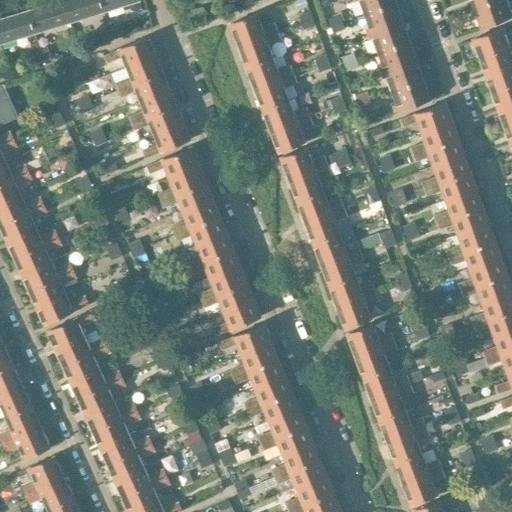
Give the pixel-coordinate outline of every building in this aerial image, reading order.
[(97,0),(63,0),(60,1),(67,22),(101,11),(97,0)] [(97,0),(101,11),(137,0),(97,0)] [(304,0),(299,0),(293,2),(296,11),(307,7),(304,0)] [(357,0),(363,13),(395,2),(394,0),(357,0)] [(469,0),(472,8),(494,0),(469,0)] [(511,16),(506,0),(494,0),(472,8),(480,29),(511,17),(511,16)] [(60,1),(26,12),(33,33),(67,22),(60,1)] [(395,2),(363,13),(369,33),(402,21),(395,2)] [(187,22),(208,15),(202,6),(184,12),(187,22)] [(339,13),(339,15),(328,19),(330,25),(341,21),(350,18),(347,10),(339,13)] [(26,12),(0,19),(0,42),(33,33),(26,12)] [(298,16),(301,23),(312,19),(310,12),(298,16)] [(230,24),(238,46),(277,32),(274,22),(261,27),(256,14),(230,24)] [(312,19),(301,23),(303,29),(315,25),(312,19)] [(344,29),(341,21),(330,25),(332,33),(344,29)] [(402,21),(369,33),(376,52),(409,41),(402,21)] [(115,26),(106,29),(110,40),(118,38),(115,26)] [(101,30),(104,42),(110,40),(106,29),(101,30)] [(472,40),(478,58),(511,45),(511,38),(507,40),(502,29),(472,40)] [(277,32),(238,46),(246,68),(273,58),(268,45),(281,40),(277,32)] [(121,57),(126,69),(155,57),(147,37),(142,40),(103,56),(106,64),(121,57)] [(409,41),(376,52),(383,72),(416,60),(409,41)] [(36,42),(29,44),(32,53),(38,51),(36,42)] [(511,45),(478,58),(485,75),(511,65),(511,55),(511,54),(511,53),(511,45)] [(46,48),(38,51),(42,62),(50,60),(46,48)] [(32,53),(36,64),(42,62),(38,51),(32,53)] [(314,59),(316,65),(328,61),(325,54),(314,59)] [(341,58),(344,64),(355,60),(353,54),(341,58)] [(155,57),(126,69),(129,77),(114,84),(117,91),(162,73),(155,57)] [(273,58),(246,68),(254,89),(293,74),(290,65),(277,70),(273,58)] [(355,60),(344,64),(346,71),(358,67),(355,60)] [(416,60),(383,72),(390,91),(423,79),(416,60)] [(328,61),(316,65),(319,72),(330,68),(328,61)] [(511,65),(485,75),(491,92),(511,84),(511,65)] [(69,70),(58,74),(60,81),(72,77),(69,70)] [(162,73),(117,91),(120,97),(135,91),(139,101),(169,89),(162,73)] [(293,74),(254,89),(262,111),(289,101),(284,88),(296,83),(293,74)] [(423,79),(390,91),(397,111),(430,100),(423,79)] [(336,82),(327,86),(330,93),(338,90),(336,82)] [(511,84),(491,92),(497,109),(511,103),(511,84)] [(0,123),(15,117),(8,101),(13,98),(9,88),(3,90),(2,86),(0,86),(0,123)] [(169,89),(139,101),(143,111),(128,117),(131,124),(175,106),(169,89)] [(355,96),(357,102),(369,98),(367,92),(355,96)] [(87,94),(75,99),(79,107),(90,103),(87,94)] [(329,101),(332,108),(344,104),(341,96),(329,101)] [(369,98),(357,102),(360,110),(371,106),(369,98)] [(289,101),(262,111),(270,131),(309,117),(306,107),(293,112),(289,101)] [(90,103),(79,107),(81,113),(93,108),(90,103)] [(417,122),(420,131),(450,120),(444,103),(399,120),(401,127),(417,122)] [(511,103),(497,109),(503,125),(511,122),(511,103)] [(344,104),(332,108),(335,114),(346,110),(344,104)] [(175,106),(131,124),(133,131),(149,124),(153,136),(183,124),(175,106)] [(47,116),(50,123),(62,118),(58,111),(47,116)] [(309,117),(270,131),(278,153),(304,143),(300,130),(312,125),(309,117)] [(62,118),(50,123),(53,129),(64,124),(62,118)] [(450,120),(420,131),(424,143),(409,148),(411,155),(457,138),(450,120)] [(511,122),(503,125),(509,142),(511,141),(511,122)] [(183,124),(153,136),(157,145),(142,151),(145,158),(190,140),(183,124)] [(380,126),(369,130),(371,137),(383,133),(380,126)] [(89,133),(92,140),(104,136),(101,128),(89,133)] [(0,146),(13,140),(10,132),(0,136),(0,146)] [(104,136),(92,140),(95,146),(106,142),(104,136)] [(457,138),(411,155),(414,162),(429,156),(432,166),(463,155),(457,138)] [(13,140),(0,146),(0,165),(6,163),(1,153),(16,147),(13,140)] [(61,148),(64,155),(75,150),(73,144),(61,148)] [(164,168),(168,178),(198,166),(191,148),(146,166),(149,174),(164,168)] [(288,180),(327,166),(337,162),(348,158),(345,150),(334,154),(324,158),(324,156),(311,161),(306,148),(280,158),(288,180)] [(75,150),(64,155),(67,162),(78,157),(75,150)] [(377,159),(380,166),(392,162),(389,155),(377,159)] [(463,155),(432,166),(436,177),(421,182),(423,188),(469,172),(463,155)] [(350,164),(348,158),(337,162),(339,168),(350,164)] [(392,162),(380,166),(383,173),(394,168),(392,162)] [(6,163),(0,165),(0,185),(28,172),(25,165),(10,172),(6,163)] [(103,167),(106,174),(117,170),(114,163),(103,167)] [(198,166),(168,178),(172,188),(157,194),(160,200),(205,182),(198,166)] [(323,192),(318,179),(331,174),(327,166),(288,180),(296,202),(323,192)] [(28,172),(0,185),(0,205),(21,196),(16,186),(31,179),(28,172)] [(469,172),(423,188),(426,196),(441,191),(444,200),(475,189),(469,172)] [(75,181),(79,188),(90,183),(87,176),(75,181)] [(112,180),(101,185),(103,192),(115,187),(112,180)] [(205,182),(160,200),(163,208),(178,201),(182,212),(212,200),(205,182)] [(90,183),(79,188),(81,194),(92,189),(90,183)] [(363,191),(366,199),(377,195),(374,187),(363,191)] [(390,193),(392,199),(404,195),(402,189),(390,193)] [(475,189),(444,200),(448,211),(433,216),(435,222),(481,206),(475,189)] [(323,192),(296,202),(304,223),(343,208),(340,199),(327,203),(323,192)] [(377,195),(366,199),(368,205),(379,200),(377,195)] [(404,195),(392,199),(395,207),(406,203),(404,195)] [(21,196),(0,205),(0,224),(43,205),(40,198),(25,205),(21,196)] [(212,200),(182,212),(186,221),(171,227),(173,234),(218,216),(212,200)] [(140,219),(161,210),(157,202),(136,211),(140,219)] [(43,205),(0,224),(0,228),(6,242),(35,228),(31,218),(46,212),(43,205)] [(481,206),(435,222),(438,230),(453,224),(456,233),(487,222),(481,206)] [(124,208),(113,213),(115,218),(127,214),(124,208)] [(343,208),(304,223),(312,244),(339,234),(334,221),(346,217),(343,208)] [(90,214),(93,221),(104,216),(102,209),(90,214)] [(127,214),(115,218),(119,226),(130,221),(127,214)] [(104,216),(93,221),(96,227),(107,222),(104,216)] [(218,216),(173,234),(176,241),(191,235),(196,245),(225,233),(218,216)] [(487,222),(456,233),(460,244),(445,250),(447,256),(493,240),(487,222)] [(403,227),(405,233),(416,229),(414,223),(403,227)] [(35,228),(6,242),(13,258),(58,238),(54,231),(40,237),(35,228)] [(416,229),(405,233),(407,241),(419,236),(416,229)] [(379,235),(382,242),(393,238),(390,230),(379,235)] [(225,233),(196,245),(199,254),(184,261),(187,268),(232,249),(225,233)] [(339,234),(312,244),(320,265),(359,250),(356,241),(343,246),(339,234)] [(58,238),(13,258),(21,275),(50,261),(46,251),(61,244),(58,238)] [(393,238),(382,242),(384,248),(395,244),(393,238)] [(139,239),(128,244),(131,251),(142,246),(139,239)] [(493,240),(447,256),(450,264),(465,259),(468,267),(499,256),(493,240)] [(105,248),(108,255),(119,250),(116,243),(105,248)] [(143,247),(131,252),(134,259),(145,254),(143,247)] [(232,249),(187,268),(190,275),(205,268),(209,278),(239,266),(232,249)] [(119,250),(108,255),(111,261),(122,256),(119,250)] [(359,250),(320,265),(328,286),(354,276),(350,264),(363,259),(359,250)] [(415,260),(417,267),(429,263),(426,256),(415,260)] [(499,256),(468,267),(472,278),(457,284),(459,290),(505,274),(499,256)] [(50,261),(21,275),(29,292),(73,271),(69,264),(55,270),(50,261)] [(429,263),(417,267),(420,274),(431,270),(429,263)] [(239,266),(209,278),(213,288),(198,294),(201,301),(246,283),(239,266)] [(73,271),(29,292),(36,308),(65,294),(61,284),(76,277),(73,271)] [(153,273),(142,278),(145,285),(156,281),(153,273)] [(394,277),(397,284),(408,280),(406,273),(394,277)] [(505,274),(459,290),(462,298),(477,292),(480,301),(511,290),(505,274)] [(119,280),(122,287),(133,282),(130,275),(119,280)] [(354,276),(328,286),(336,307),(375,292),(372,283),(359,288),(354,276)] [(408,280),(397,284),(399,291),(411,287),(408,280)] [(156,281),(145,285),(147,292),(159,287),(156,281)] [(246,283),(201,301),(204,308),(219,302),(223,312),(252,299),(246,283)] [(428,295),(430,300),(441,296),(439,290),(428,295)] [(511,293),(511,290),(480,301),(484,312),(469,318),(471,324),(511,309),(511,293)] [(138,292),(126,297),(129,304),(140,299),(138,292)] [(375,292),(336,307),(344,329),(371,319),(366,306),(378,301),(375,292)] [(65,294),(36,308),(44,325),(88,304),(84,297),(70,303),(65,294)] [(441,296),(430,300),(433,308),(444,304),(441,296)] [(252,299),(223,312),(227,322),(212,328),(215,335),(260,317),(252,299)] [(167,307),(156,312),(159,319),(170,314),(167,307)] [(511,309),(471,324),(474,332),(489,326),(493,335),(511,328),(511,309)] [(47,331),(55,350),(84,336),(79,326),(94,319),(91,311),(47,331)] [(170,314),(159,319),(162,325),(173,320),(170,314)] [(138,323),(141,330),(152,325),(149,318),(138,323)] [(412,326),(415,334),(426,330),(424,322),(412,326)] [(236,344),(240,353),(270,341),(263,324),(218,343),(221,350),(236,344)] [(346,334),(355,357),(394,342),(390,332),(378,337),(373,324),(346,334)] [(440,328),(442,335),(453,330),(451,324),(440,328)] [(152,325),(141,330),(143,336),(155,332),(152,325)] [(511,328),(493,335),(497,346),(481,352),(484,358),(511,348),(511,328)] [(464,329),(454,332),(453,330),(442,335),(445,342),(456,338),(466,335),(464,329)] [(426,330),(415,334),(417,340),(429,336),(426,330)] [(84,336),(55,350),(62,366),(107,346),(103,338),(88,345),(84,336)] [(180,342),(182,349),(194,344),(191,338),(180,342)] [(270,341),(240,353),(244,364),(229,370),(232,377),(277,358),(270,341)] [(394,342),(355,357),(362,378),(389,368),(384,355),(397,350),(394,342)] [(2,344),(0,345),(0,369),(11,365),(2,344)] [(107,346),(62,366),(70,383),(99,370),(95,359),(109,352),(107,346)] [(511,348),(484,358),(486,366),(502,361),(505,369),(511,366),(511,348)] [(152,356),(155,363),(166,358),(163,351),(152,356)] [(197,352),(185,356),(188,363),(199,358),(197,352)] [(166,358),(155,363),(158,369),(169,364),(166,358)] [(277,358),(232,377),(235,384),(250,378),(254,388),(284,375),(277,358)] [(452,362),(454,369),(466,365),(463,358),(452,362)] [(484,358),(466,365),(468,372),(486,366),(484,358)] [(11,365),(0,369),(0,395),(21,386),(11,365)] [(466,365),(454,369),(457,376),(468,372),(466,365)] [(511,366),(505,369),(509,381),(494,386),(496,394),(511,388),(511,366)] [(389,368),(362,378),(370,399),(409,384),(406,375),(393,379),(389,368)] [(99,370),(70,383),(77,399),(122,379),(118,371),(103,378),(99,370)] [(444,378),(441,372),(430,376),(433,383),(444,378)] [(284,375),(254,388),(258,397),(243,403),(245,409),(290,391),(284,375)] [(122,379),(77,399),(85,415),(114,402),(109,392),(124,385),(122,379)] [(200,382),(189,387),(192,394),(203,389),(200,382)] [(409,384),(370,399),(378,421),(405,410),(400,397),(413,393),(409,384)] [(479,400),(476,393),(472,395),(468,384),(457,388),(461,399),(465,398),(468,404),(479,400)] [(167,390),(170,396),(181,392),(178,385),(167,390)] [(21,386),(0,395),(0,407),(4,418),(30,406),(21,386)] [(203,389),(192,394),(195,400),(206,396),(203,389)] [(290,391),(245,409),(249,417),(264,411),(267,420),(297,408),(290,391)] [(181,392),(170,396),(173,403),(184,398),(181,392)] [(511,405),(511,396),(499,401),(502,409),(511,405)] [(114,402),(85,415),(92,432),(137,412),(133,404),(118,411),(114,402)] [(30,406),(4,418),(10,429),(0,433),(0,440),(1,444),(39,426),(30,406)] [(443,411),(446,419),(458,415),(455,407),(443,411)] [(473,419),(484,415),(482,407),(470,411),(473,419)] [(297,408),(267,420),(272,431),(257,437),(259,443),(304,424),(297,408)] [(405,410),(378,421),(386,441),(425,427),(422,417),(409,422),(405,410)] [(137,412),(92,432),(100,449),(129,435),(124,425),(139,418),(137,412)] [(458,415),(446,419),(448,425),(460,421),(458,415)] [(215,416),(204,420),(206,427),(218,422),(215,416)] [(181,422),(184,429),(195,424),(192,417),(181,422)] [(218,422),(206,427),(209,434),(221,429),(218,422)] [(195,424),(184,429),(187,435),(198,430),(195,424)] [(304,424),(259,443),(262,451),(277,444),(281,454),(311,441),(304,424)] [(39,426),(1,444),(5,452),(18,447),(24,459),(49,448),(39,426)] [(425,427),(386,441),(394,463),(421,453),(416,440),(429,435),(425,427)] [(129,435),(100,449),(107,464),(151,444),(148,437),(133,444),(129,435)] [(492,435),(480,440),(483,447),(494,443),(492,435)] [(311,441),(281,454),(285,464),(270,470),(273,477),(318,458),(311,441)] [(494,443),(483,447),(485,453),(497,449),(494,443)] [(151,444),(107,464),(114,480),(144,467),(139,457),(154,450),(151,444)] [(229,449),(218,453),(221,460),(232,455),(229,449)] [(195,455),(198,462),(209,457),(206,450),(195,455)] [(459,454),(462,461),(473,457),(471,450),(459,454)] [(421,453),(394,463),(402,484),(441,469),(438,459),(425,464),(421,453)] [(232,455),(221,460),(224,467),(235,462),(232,455)] [(21,486),(25,494),(63,477),(53,456),(28,468),(33,481),(21,486)] [(209,457),(198,462),(201,468),(212,463),(209,457)] [(473,457),(462,461),(464,468),(476,464),(473,457)] [(318,458),(273,477),(276,484),(291,478),(295,486),(324,474),(318,458)] [(144,467),(114,480),(122,497),(166,477),(163,470),(148,476),(144,467)] [(441,469),(402,484),(410,505),(437,495),(432,482),(444,477),(441,469)] [(504,469),(493,473),(495,480),(507,476),(504,469)] [(324,474),(295,486),(299,497),(284,503),(287,510),(332,492),(324,474)] [(507,476),(495,480),(498,487),(509,483),(507,476)] [(63,477),(25,494),(29,504),(41,498),(46,510),(72,498),(63,477)] [(166,477),(122,497),(128,511),(134,511),(159,501),(154,490),(169,483),(166,477)] [(248,487),(245,479),(233,484),(236,491),(248,487)] [(212,495),(223,490),(220,483),(209,488),(212,495)] [(247,487),(236,492),(239,499),(250,494),(247,487)] [(332,492),(287,510),(287,511),(302,511),(305,511),(329,511),(338,508),(332,492)] [(78,511),(72,498),(46,510),(47,511),(78,511)] [(477,503),(480,511),(491,507),(488,499),(477,503)] [(220,511),(231,506),(228,500),(217,504),(220,511)] [(159,501),(134,511),(177,511),(181,510),(178,503),(163,510),(159,501)] [(412,511),(457,511),(456,509),(447,511),(442,511),(439,501),(412,511)]
